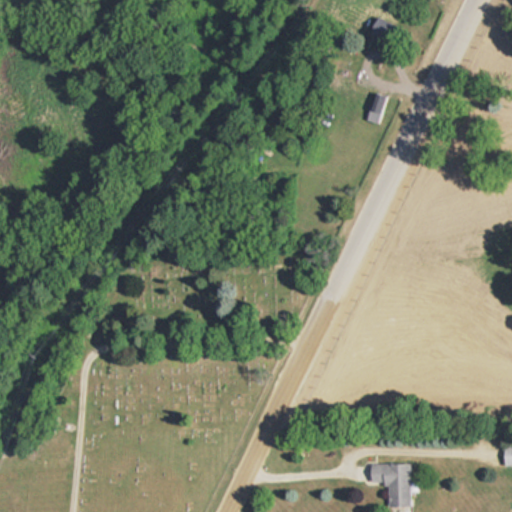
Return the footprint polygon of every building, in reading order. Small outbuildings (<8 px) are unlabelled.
[(365,41),(402,41),(402,19),(365,19),(365,41)] [(385,95),(368,92),(362,119),(379,123),(385,95)] [(511,107),(492,108),(492,141),(511,141),(511,107)] [(511,465),(511,445),(500,446),(500,465),(511,465)] [(406,463),(366,463),(366,483),(383,483),(383,507),(406,507),(406,463)]
